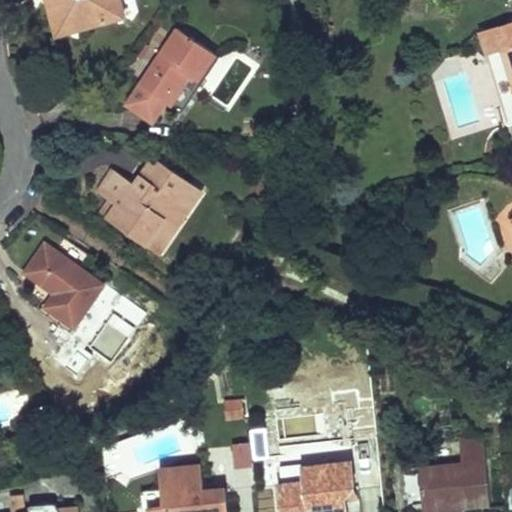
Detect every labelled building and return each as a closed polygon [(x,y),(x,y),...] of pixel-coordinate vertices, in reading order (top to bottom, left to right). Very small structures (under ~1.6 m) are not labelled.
[(53,0),(48,6),(58,12),(55,15),(62,33),(76,28),(79,23),(88,27),(91,19),(97,24),(117,19),(124,8),(121,0),(53,0)] [(124,8),(117,19),(126,16),(124,8)] [(501,51),(511,47),(511,23),(482,33),(489,55),(501,51)] [(217,54),(180,28),(128,104),(155,122),(167,104),(188,74),(198,81),(217,54)] [(511,47),(501,51),(511,85),(511,47)] [(188,74),(167,104),(182,114),(221,57),(217,54),(198,81),(188,74)] [(151,161),(143,174),(149,179),(158,166),(151,161)] [(110,201),(101,214),(151,247),(168,221),(172,223),(183,206),(189,210),(202,190),(161,162),(158,166),(149,179),(143,174),(136,184),(113,169),(98,193),(110,201)] [(168,221),(151,247),(160,253),(189,210),(183,206),(172,223),(168,221)] [(47,308),(75,327),(105,283),(48,244),(27,274),(57,294),(50,305),(47,308)] [(50,305),(42,300),(36,308),(71,332),(75,327),(47,308),(50,305)] [(404,355),(400,366),(421,373),(426,361),(404,355)] [(243,398),(223,398),(223,419),(243,419),(243,398)] [(234,467),(251,466),(249,442),(232,444),(234,467)] [(280,488),(282,511),(347,511),(346,500),(345,489),(355,488),(352,462),(303,468),(304,481),(295,482),(296,486),(280,488)] [(461,508),(491,505),(486,463),(419,469),(423,511),(461,508)] [(228,511),(226,489),(205,492),(202,466),(159,471),(163,507),(147,509),(147,511),(228,511)] [(345,489),(346,500),(355,488),(345,489)] [(142,507),(161,504),(159,491),(140,494),(142,507)]
